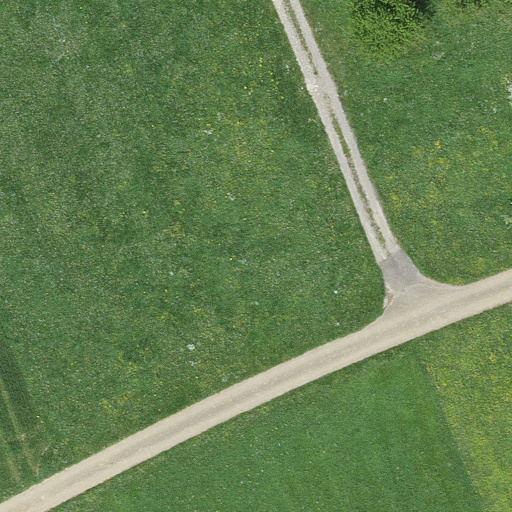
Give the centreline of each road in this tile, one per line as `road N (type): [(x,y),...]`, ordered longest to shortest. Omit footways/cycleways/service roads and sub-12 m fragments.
road 1 (track): [(511,280),(423,311),(26,511)]
road 2 (track): [(423,311),(286,0)]
